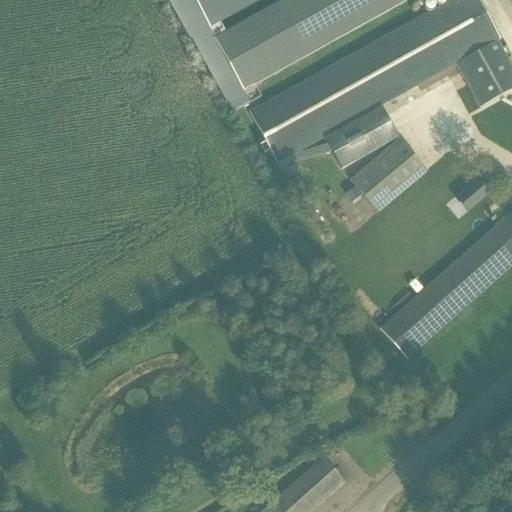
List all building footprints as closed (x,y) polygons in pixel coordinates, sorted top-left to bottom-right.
[(199,0),(166,0),(230,118),(260,102),(252,88),(221,38),(215,28),(199,0)] [(199,0),(215,28),(266,0),(199,0)] [(289,0),(221,38),(252,88),(409,0),(451,0),(453,3),(458,0),(289,0)] [(511,91),(511,66),(475,0),(459,0),(453,3),(249,114),(276,165),(323,140),(341,173),(396,141),(378,109),(455,66),(479,110),(511,91)] [(348,183),(377,216),(425,175),(398,141),(348,183)] [(446,196),(437,204),(448,217),(458,209),(446,196)] [(511,211),(378,331),(405,361),(511,265),(511,211)] [(311,511),(343,484),(321,461),(263,511),(311,511)]
